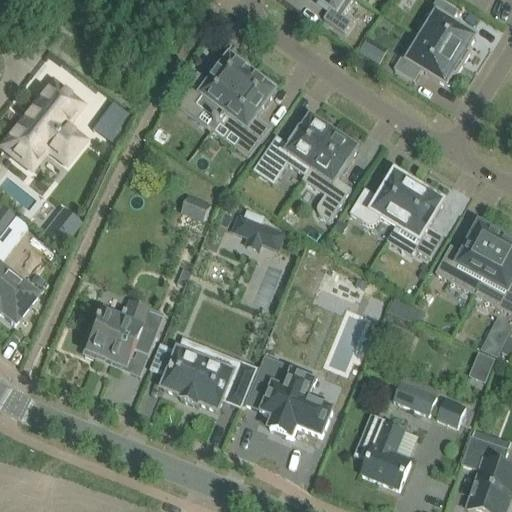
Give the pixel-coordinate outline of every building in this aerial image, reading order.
[(343,19),(355,0),(313,0),(331,12),(324,22),(345,37),(353,26),(343,19)] [(437,19),(423,42),(464,67),(472,55),(469,54),(476,42),(452,27),(459,15),(439,2),(431,15),(437,19)] [(464,67),(423,42),(417,38),(395,73),(415,86),(422,74),(447,89),(454,77),(457,79),(464,67)] [(215,129),(253,79),(243,72),(245,70),(234,61),(232,64),(231,62),(212,88),(199,78),(180,111),(196,123),(202,114),(216,125),(213,128),(215,129)] [(263,87),(253,79),(215,129),(217,131),(220,128),(243,145),(238,152),(249,161),(271,132),(256,122),(276,96),(274,95),(276,93),(265,85),(263,87)] [(65,129),(81,109),(53,86),(34,110),(22,126),(3,149),(31,172),(47,151),(66,166),(84,144),(65,129)] [(306,180),(335,138),(331,135),(333,133),(321,125),(319,127),(312,122),(303,136),(302,135),(293,149),(294,149),(292,151),(278,141),(260,167),(281,181),(289,168),(306,180)] [(349,168),(358,154),(351,149),(353,146),(341,138),(339,141),(335,138),(306,180),(303,184),(326,199),(319,210),(319,211),(318,212),(318,213),(318,214),(319,216),(319,217),(320,218),(321,219),(331,226),(352,194),(338,184),(340,181),(341,182),(350,168),(349,168)] [(397,230),(420,192),(418,190),(419,188),(407,181),(406,183),(396,177),(381,202),(366,193),(351,218),(367,228),(370,229),(374,229),(377,227),(379,225),(382,221),(397,230)] [(185,194),(206,204),(213,188),(192,178),(185,194)] [(74,227),(84,200),(62,191),(51,218),(74,227)] [(423,193),(420,192),(397,230),(422,246),(417,255),(431,263),(445,241),(429,231),(444,206),(435,201),(436,198),(424,191),(423,193)] [(0,233),(10,220),(0,212),(0,233)] [(210,212),(198,269),(213,272),(225,215),(210,212)] [(239,220),(233,235),(280,255),(286,239),(239,220)] [(54,224),(44,237),(59,249),(70,236),(54,224)] [(340,224),(335,232),(343,237),(348,228),(340,224)] [(475,299),(507,241),(494,234),(492,236),(481,230),(466,257),(452,250),(436,278),(475,299)] [(511,243),(507,241),(475,299),(511,318),(511,243)] [(0,317),(15,329),(37,301),(0,271),(0,317)] [(184,272),(178,287),(185,291),(191,276),(184,272)] [(412,308),(398,300),(389,315),(404,322),(412,308)] [(93,337),(84,359),(104,367),(105,363),(129,372),(136,354),(150,360),(166,321),(151,315),(130,307),(128,314),(125,313),(123,318),(126,319),(123,325),(98,315),(89,336),(93,337)] [(511,329),(498,323),(482,355),(498,363),(511,335),(511,329)] [(511,342),(510,341),(502,356),(508,359),(511,352),(511,342)] [(185,344),(164,394),(183,401),(182,404),(199,411),(200,408),(219,416),(224,403),(227,404),(226,406),(242,412),(258,374),(242,367),(237,382),(233,380),(234,378),(204,366),(209,354),(185,344)] [(266,362),(247,409),(264,416),(263,417),(275,422),(271,434),(293,443),(298,431),(323,441),(334,415),(308,404),(318,381),(296,372),(295,374),(266,362)] [(437,402),(401,387),(393,406),(429,421),(437,402)] [(466,413),(445,404),(437,424),(458,432),(466,413)] [(368,467),(363,479),(400,494),(411,467),(395,461),(405,437),(385,429),(387,425),(372,420),(355,461),(368,467)] [(509,511),(511,503),(511,473),(504,471),(510,454),(472,441),(462,469),(481,476),(468,511),(509,511)]
